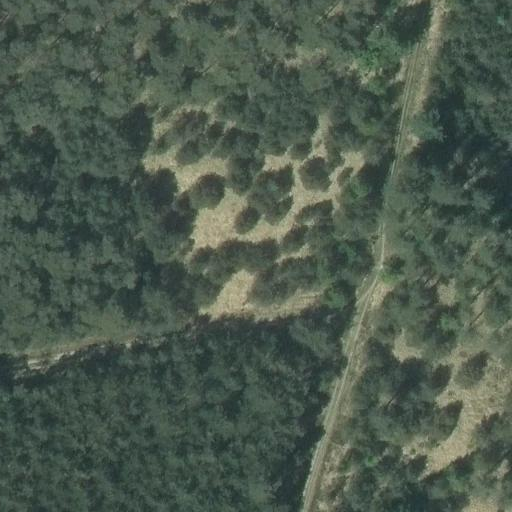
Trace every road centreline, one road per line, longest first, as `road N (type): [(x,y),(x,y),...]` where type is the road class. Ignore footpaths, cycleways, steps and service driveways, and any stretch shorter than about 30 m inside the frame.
road 1 (track): [(353,296),(0,378)]
road 2 (track): [(422,0),(353,296)]
road 3 (track): [(353,296),(295,511)]
